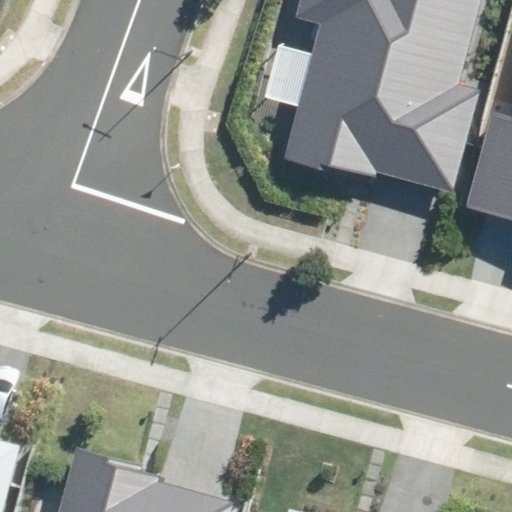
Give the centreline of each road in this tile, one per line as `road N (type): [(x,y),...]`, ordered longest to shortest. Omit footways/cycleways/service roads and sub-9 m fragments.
road 1 (residential): [(511,384),(38,242)]
road 2 (residential): [(135,0),(38,242)]
